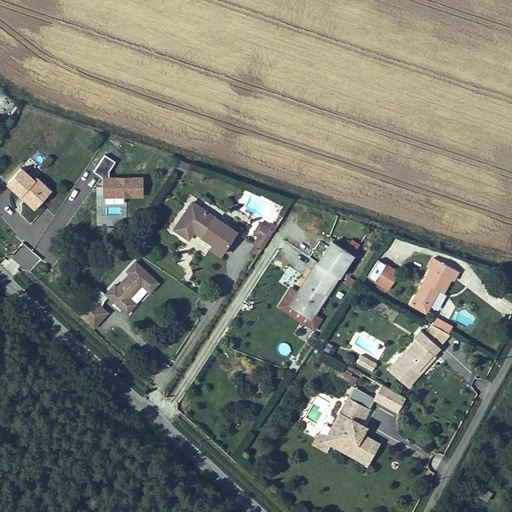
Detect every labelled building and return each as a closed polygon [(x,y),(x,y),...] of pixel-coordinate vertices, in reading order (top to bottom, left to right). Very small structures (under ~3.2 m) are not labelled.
[(39,146),(30,158),(41,166),(50,154),(39,146)] [(116,163),(107,156),(96,170),(105,177),(116,163)] [(24,196),(39,209),(52,195),(37,181),(34,184),(20,171),(6,187),(20,200),(24,196)] [(143,178),(104,178),(104,199),(143,199),(143,178)] [(35,213),(39,209),(24,196),(20,200),(35,213)] [(238,232),(220,220),(193,202),(174,231),(189,241),(194,234),(205,242),(212,246),(210,249),(221,257),(238,232)] [(108,219),(108,228),(117,229),(117,219),(108,219)] [(262,247),(276,227),(269,222),(267,226),(261,222),(254,233),(258,237),(255,242),(262,247)] [(315,258),(335,270),(347,250),(326,238),(315,258)] [(457,278),(463,270),(433,253),(428,263),(433,265),(416,296),(429,303),(437,288),(442,291),(451,276),(457,278)] [(396,270),(376,256),(365,273),(372,278),(376,272),(388,281),(396,270)] [(311,308),(335,270),(315,258),(313,257),(294,288),(286,301),(307,315),(311,308)] [(156,281),(134,259),(125,268),(128,271),(115,284),(112,282),(103,291),(124,311),(133,302),(126,296),(139,282),(147,290),(156,281)] [(376,272),(372,278),(384,286),(388,281),(376,272)] [(319,313),(311,308),(307,315),(286,301),(294,288),(285,283),(273,302),(310,326),(319,313)] [(103,309),(89,296),(75,310),(90,324),(103,309)] [(429,303),(416,296),(412,302),(425,309),(429,303)] [(430,321),(447,330),(451,323),(435,313),(430,321)] [(424,330),(440,344),(450,333),(431,322),(424,330)] [(416,336),(405,349),(399,356),(395,353),(385,364),(394,371),(409,384),(435,355),(433,353),(441,345),(440,344),(424,330),(420,326),(413,334),(416,336)] [(372,369),(377,361),(360,351),(355,359),(372,369)] [(405,395),(382,383),(375,397),(398,409),(405,395)] [(346,393),(325,433),(318,429),(311,441),(325,448),(328,442),(342,450),(367,463),(379,441),(366,433),(361,431),(366,423),(364,422),(373,407),(369,405),(373,397),(354,387),(350,395),(346,393)] [(479,481),(474,493),(486,498),(492,486),(479,481)]
